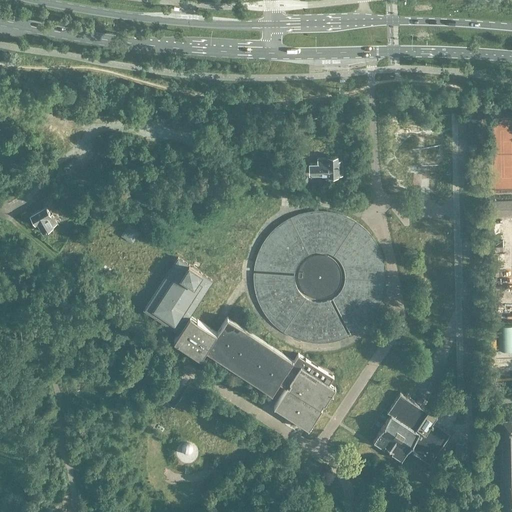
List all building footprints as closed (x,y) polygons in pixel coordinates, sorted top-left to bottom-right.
[(310,174),(327,174),(327,176),(340,176),(340,175),(343,175),(342,160),(338,160),(338,156),(328,156),(328,157),(317,158),(317,163),(309,163),(310,174)] [(511,214),(511,200),(490,200),(490,215),(511,214)] [(46,206),(30,214),(35,223),(37,222),(42,231),(53,225),(57,222),(52,213),(51,214),(46,206)] [(254,268),(295,271),(296,267),(299,262),(302,259),(306,255),(310,253),(315,251),(320,251),(325,251),(330,253),(335,256),(339,259),(341,263),(343,266),(344,272),(345,276),(344,281),(342,286),(338,292),(335,295),(332,297),(351,334),(353,333),(357,331),(364,325),(367,322),(371,318),(375,313),(379,306),(384,293),(385,286),(386,276),(385,263),(384,258),(382,253),(379,246),(375,239),(372,234),(368,229),(364,225),(359,222),(355,219),(350,217),(345,214),(341,213),(336,211),(329,210),(319,209),(314,209),(309,210),(301,212),(296,214),(291,216),(284,220),(278,224),(274,228),(270,231),(266,236),(262,242),(259,247),(256,255),(255,261),(254,268)] [(122,232),(133,240),(140,229),(129,222),(122,232)] [(177,255),(143,308),(156,317),(178,331),(174,339),(201,356),(206,349),(272,392),(277,385),(279,381),(287,386),(274,405),(309,428),(322,408),(321,407),(323,403),(325,404),(335,387),(330,383),(334,376),(298,353),(294,359),(227,316),(217,331),(190,314),(213,278),(202,272),(203,271),(188,261),(188,262),(177,255)] [(106,259),(103,263),(112,270),(116,266),(106,259)] [(295,276),(295,274),(253,271),(253,275),(253,282),(254,289),(256,296),(259,303),(262,310),(266,315),(272,322),(278,327),(284,331),(290,335),(296,337),(304,340),(314,342),(321,342),(328,342),(334,340),(342,338),(345,337),(348,335),(330,299),(325,300),(321,301),(317,300),(314,300),(310,299),(308,297),(303,294),(300,291),(298,288),(297,286),(296,282),(295,278),(295,276)] [(511,349),(511,323),(497,324),(498,349),(511,349)] [(435,421),(438,417),(438,416),(401,392),(388,412),(391,414),(374,440),(384,447),(386,445),(393,450),(392,452),(402,459),(410,446),(414,450),(413,452),(431,463),(451,432),(435,421)] [(511,511),(511,418),(499,419),(501,511),(511,511)] [(456,442),(457,457),(467,457),(466,442),(456,442)] [(185,454),(186,454),(187,454),(188,454),(190,452),(191,451),(192,449),(192,447),(191,446),(190,445),(189,443),(187,443),(185,443),(183,444),(182,445),(181,446),(181,448),(181,450),(182,452),(184,453),(185,454)]
